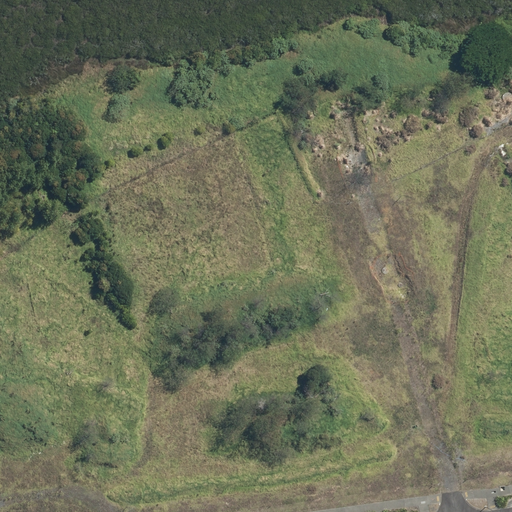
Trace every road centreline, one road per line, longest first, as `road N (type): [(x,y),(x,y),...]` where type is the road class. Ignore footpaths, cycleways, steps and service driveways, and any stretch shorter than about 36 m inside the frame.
road 1 (unknown): [(124,511),(103,410),(119,354),(448,253)]
road 2 (unknown): [(450,491),(369,202)]
